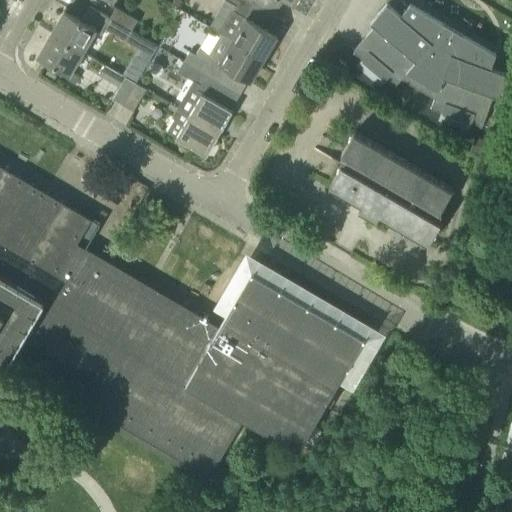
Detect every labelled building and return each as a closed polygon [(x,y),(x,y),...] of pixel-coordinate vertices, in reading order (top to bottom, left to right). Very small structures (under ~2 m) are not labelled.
[(224,0),(210,25),(222,32),(264,57),(277,35),(263,27),(272,12),(251,0),(224,0)] [(297,0),(251,0),(272,12),(275,14),(283,0),(285,0),(295,5),(297,0)] [(491,57),(500,59),(501,59),(501,58),(500,58),(494,56),(496,53),(496,52),(495,52),(479,42),(445,23),(429,13),(406,0),(402,0),(395,9),(387,2),(371,21),(376,25),(353,50),(363,58),(357,65),(380,85),(386,78),(395,85),(408,70),(418,76),(418,77),(418,78),(418,79),(418,80),(419,81),(419,82),(420,83),(421,83),(422,84),(423,84),(425,84),(426,83),(427,83),(428,82),(438,88),(431,107),(442,111),(439,119),(468,130),(471,122),(482,126),(494,94),(500,96),(508,72),(487,65),(491,57)] [(65,11),(52,33),(82,51),(95,29),(101,32),(103,27),(152,55),(157,45),(132,30),(109,17),(89,5),(80,20),(65,11)] [(109,17),(132,30),(138,19),(116,6),(109,17)] [(251,80),(264,57),(222,32),(209,53),(199,47),(196,53),(190,50),(183,61),(221,83),(230,67),(251,80)] [(82,51),(52,33),(39,55),(69,73),(82,51)] [(178,70),(193,79),(177,106),(220,132),(233,110),(212,97),(221,83),(183,61),(178,70)] [(141,72),(128,65),(123,74),(125,76),(136,82),(141,72)] [(54,78),(59,71),(50,66),(46,74),(54,78)] [(75,84),(80,76),(71,71),(67,79),(75,84)] [(125,76),(120,86),(112,99),(123,105),(136,82),(125,76)] [(123,105),(133,111),(146,88),(136,82),(123,105)] [(511,100),(511,96),(505,94),(500,109),(508,112),(511,100)] [(174,118),(167,131),(207,154),(220,132),(177,106),(171,116),(174,118)] [(342,164),(330,185),(429,243),(439,226),(441,221),(438,219),(442,211),(440,210),(453,188),(355,130),(342,153),(345,155),(340,162),(342,164)] [(477,157),(485,145),(475,139),(468,151),(477,157)] [(0,511),(0,436),(4,429),(0,426),(0,374),(10,357),(151,440),(179,457),(208,473),(225,444),(226,444),(243,415),(299,448),(348,364),(349,365),(350,363),(348,362),(363,336),(254,272),(234,305),(232,304),(219,326),(71,238),(86,212),(0,161),(0,511)] [(327,280),(323,286),(357,307),(360,301),(327,280)] [(507,471),(511,452),(511,422),(511,423),(500,470),(507,471)]
